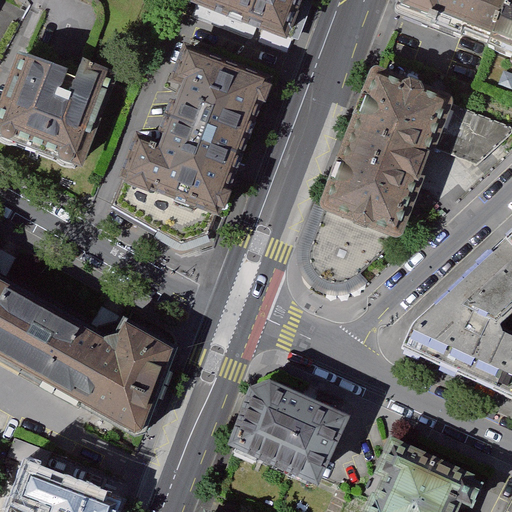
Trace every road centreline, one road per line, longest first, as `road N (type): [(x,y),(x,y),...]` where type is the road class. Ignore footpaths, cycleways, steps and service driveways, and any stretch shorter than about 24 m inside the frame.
road 1 (tertiary): [(356,0),(232,314)]
road 2 (residential): [(232,314),(194,304),(0,194)]
road 3 (residential): [(511,189),(339,359)]
road 4 (tertiary): [(232,314),(161,511)]
road 5 (residential): [(339,359),(511,443)]
